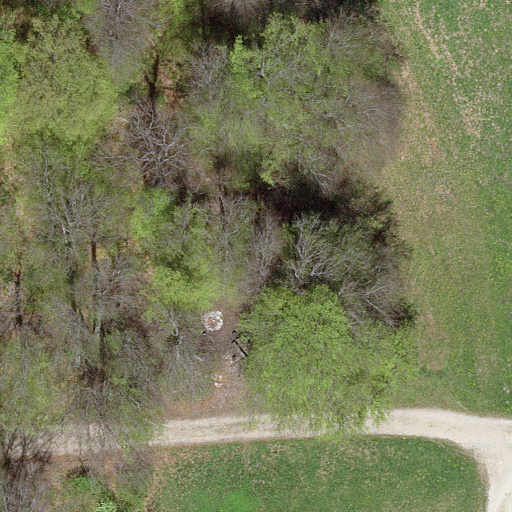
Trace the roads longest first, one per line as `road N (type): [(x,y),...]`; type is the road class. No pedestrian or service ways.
road 1 (track): [(348,427),(0,442)]
road 2 (track): [(511,434),(348,427)]
